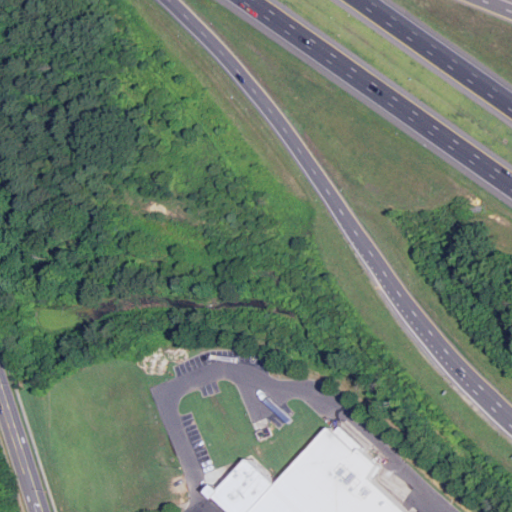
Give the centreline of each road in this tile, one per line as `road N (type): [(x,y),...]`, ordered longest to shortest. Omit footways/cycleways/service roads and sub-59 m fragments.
road 1 (motorway): [(170,0),(266,107),(462,369)]
road 2 (motorway): [(248,0),(511,185)]
road 3 (motorway): [(511,107),(359,0)]
road 4 (residential): [(0,382),(41,511)]
